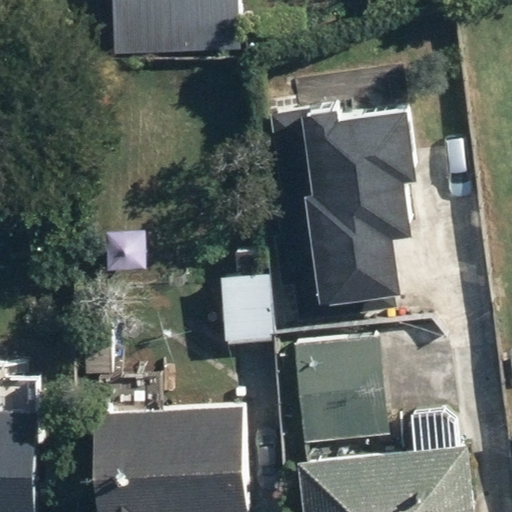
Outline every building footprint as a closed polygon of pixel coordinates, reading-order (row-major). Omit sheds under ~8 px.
[(245,0),(111,0),(110,52),(245,54),(245,0)] [(414,94),(274,98),(279,271),(304,270),(305,310),(354,308),(353,287),(399,286),(398,226),(418,226),(414,94)] [(267,263),(220,269),(227,336),(274,331),(267,263)] [(390,326),(297,331),(303,434),(396,429),(390,326)] [(40,511),(42,353),(0,352),(0,511),(40,511)] [(164,368),(103,368),(102,511),(247,511),(249,403),(164,402),(164,368)] [(479,511),(474,438),(302,451),(306,511),(479,511)]
